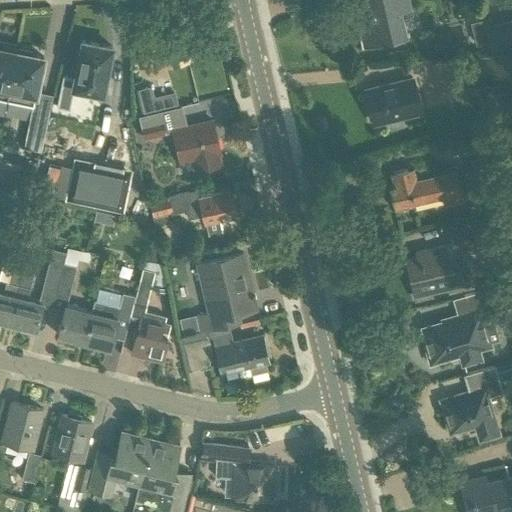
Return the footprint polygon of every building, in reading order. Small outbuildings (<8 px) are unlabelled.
[(371,15),(354,19),(360,46),(405,36),(399,10),(409,8),(407,0),(365,0),(366,4),(369,3),(371,15)] [(511,20),(486,27),(491,51),(511,45),(511,20)] [(157,33),(138,37),(147,74),(169,69),(167,60),(187,55),(181,27),(157,32),(157,33)] [(102,93),(112,46),(82,40),(74,78),(63,75),(56,106),(69,109),(74,87),(102,93)] [(0,47),(0,98),(7,100),(17,48),(2,45),(2,48),(0,47)] [(17,48),(7,100),(33,106),(43,56),(31,54),(32,51),(17,48)] [(509,56),(460,60),(462,84),(511,81),(509,56)] [(412,77),(366,89),(370,105),(367,106),(370,119),(373,118),(374,123),(387,120),(389,128),(403,125),(401,116),(420,112),(412,77)] [(147,81),(133,84),(138,105),(152,101),(147,81)] [(32,111),(24,147),(40,150),(47,115),(32,111)] [(212,120),(172,130),(179,161),(193,158),(196,169),(219,164),(216,152),(219,151),(212,120)] [(161,121),(140,126),(143,138),(164,133),(161,121)] [(390,184),(389,185),(394,208),(398,207),(398,208),(411,205),(411,204),(443,196),(445,205),(446,205),(446,204),(461,200),(462,201),(463,201),(456,169),(415,178),(412,167),(390,172),(393,181),(390,182),(390,184)] [(18,191),(29,194),(33,177),(21,175),(18,191)] [(196,190),(149,201),(152,215),(172,210),(172,212),(188,209),(190,215),(201,212),(204,223),(207,235),(221,231),(218,220),(236,216),(230,189),(197,197),(196,190)] [(96,210),(94,220),(102,222),(105,212),(96,210)] [(416,256),(406,259),(414,295),(447,287),(448,291),(471,285),(467,266),(459,268),(456,254),(490,246),(483,218),(448,226),(452,243),(415,252),(416,256)] [(68,297),(76,266),(78,259),(88,261),(90,252),(67,246),(61,271),(55,294),(68,297)] [(242,252),(195,263),(207,313),(195,315),(199,332),(239,322),(237,314),(256,309),(242,252)] [(0,291),(0,320),(8,322),(21,268),(11,266),(7,282),(5,282),(3,292),(0,291)] [(21,268),(8,322),(35,329),(42,302),(27,298),(30,288),(27,287),(31,271),(30,271),(21,268)] [(54,300),(55,294),(61,271),(47,268),(40,297),(54,300)] [(142,269),(133,303),(145,306),(154,271),(142,269)] [(426,326),(424,330),(428,344),(426,348),(428,356),(436,361),(445,358),(447,355),(456,352),(460,355),(462,363),(480,358),(477,349),(490,345),(481,315),(511,305),(511,280),(452,298),(457,315),(443,319),(441,321),(426,326)] [(91,311),(83,341),(109,348),(114,330),(125,332),(134,295),(122,292),(118,306),(94,300),(92,311),(91,311)] [(65,305),(57,334),(83,341),(91,311),(65,305)] [(140,315),(131,353),(160,361),(166,336),(159,334),(163,321),(140,315)] [(229,333),(212,337),(220,371),(249,364),(251,372),(265,369),(264,361),(267,360),(266,355),(269,355),(267,347),(264,347),(261,334),(231,342),(229,333)] [(208,337),(183,343),(189,370),(209,366),(208,361),(213,360),(208,337)] [(468,391),(440,399),(450,431),(475,424),(479,438),(498,433),(487,396),(502,392),(499,382),(511,377),(511,360),(494,366),(494,365),(463,374),(468,391)] [(12,401),(1,440),(32,449),(42,409),(12,401)] [(61,414),(52,453),(82,461),(92,422),(61,414)] [(96,449),(87,488),(110,494),(114,476),(123,479),(125,470),(141,473),(150,436),(121,429),(115,453),(96,449)] [(150,436),(141,473),(156,477),(153,486),(162,488),(158,506),(182,511),(191,473),(173,468),(179,444),(150,436)] [(203,443),(201,457),(226,461),(227,459),(247,461),(249,448),(203,443)] [(28,452),(22,479),(34,482),(40,455),(28,452)] [(58,459),(54,495),(62,495),(66,459),(58,459)] [(233,464),(232,495),(271,497),(271,494),(277,494),(278,470),(272,470),(272,466),(233,464)] [(79,466),(77,472),(73,487),(85,490),(90,469),(79,466)] [(483,476),(460,482),(467,511),(511,511),(511,475),(485,482),(483,476)]
